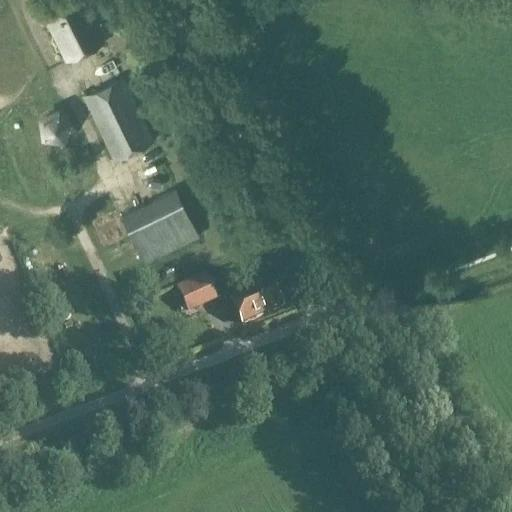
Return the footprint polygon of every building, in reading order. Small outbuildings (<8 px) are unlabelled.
[(67,59),(103,41),(82,0),(73,0),(45,14),(67,59)] [(123,77),(83,96),(115,162),(155,141),(123,77)] [(44,122),(47,140),(59,138),(57,120),(44,122)] [(71,186),(88,181),(85,172),(69,177),(71,186)] [(199,236),(176,189),(122,216),(145,262),(199,236)] [(217,301),(211,288),(205,275),(176,288),(182,302),(188,315),(217,301)] [(281,309),(279,305),(280,302),(278,297),(275,296),(272,288),(233,305),(242,326),(281,309)]
